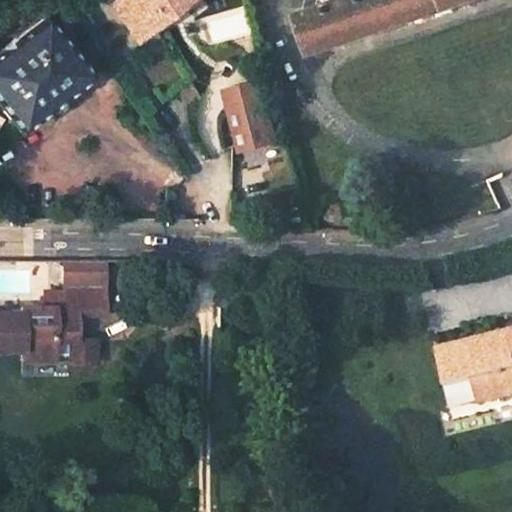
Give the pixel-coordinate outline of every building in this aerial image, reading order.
[(111,0),(136,39),(186,0),(111,0)] [(312,47),(451,0),(326,0),(299,9),(312,47)] [(0,50),(0,107),(17,129),(91,73),(47,15),(0,50)] [(229,111),(264,102),(258,82),(224,91),(229,111)] [(264,102),(229,111),(240,150),(274,141),(264,102)] [(329,222),(334,223),(337,222),(341,221),(344,218),(345,215),(346,211),(345,207),(344,203),(341,201),(338,199),(333,198),(329,199),(326,201),(323,203),(322,206),(321,209),(321,213),(323,217),(326,220),(329,222)] [(52,352),(68,352),(68,362),(98,362),(98,338),(79,338),(79,313),(105,313),(105,284),(65,284),(65,290),(65,305),(44,305),(22,305),(22,311),(0,310),(0,349),(22,349),(22,359),(52,359),(52,352)] [(44,305),(65,305),(65,290),(44,290),(44,305)] [(511,342),(494,347),(504,386),(511,383),(511,342)]
